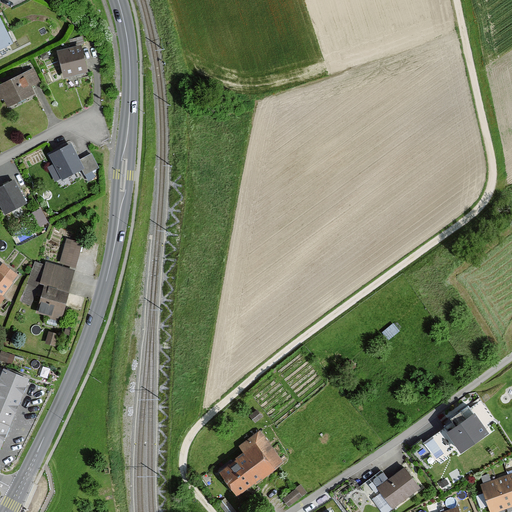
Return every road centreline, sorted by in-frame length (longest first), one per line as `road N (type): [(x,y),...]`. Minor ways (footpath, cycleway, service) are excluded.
road 1 (track): [(457,0),(490,152),(482,204),(198,425),(183,469),(213,511)]
road 2 (motorway): [(0,476),(511,284)]
road 3 (motorway): [(511,199),(0,383)]
road 4 (secondary): [(118,0),(130,92),(112,253),(81,356),(19,491)]
road 5 (residential): [(511,356),(291,511)]
